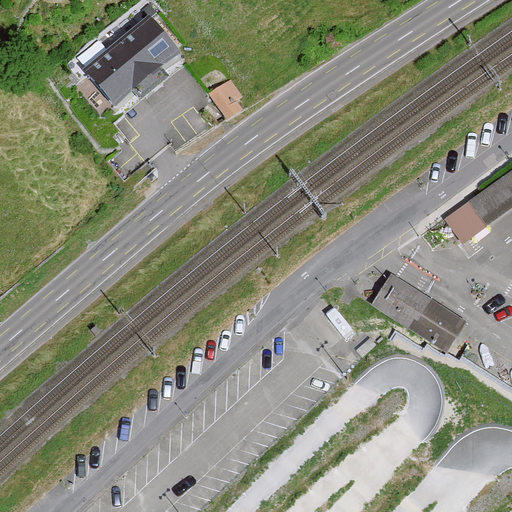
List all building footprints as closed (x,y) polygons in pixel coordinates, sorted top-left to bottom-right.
[(148,18),(83,72),(115,110),(180,55),(148,18)] [(335,34),(328,39),(328,48),(336,52),(344,47),(343,38),(335,34)] [(231,82),(211,95),(227,121),(241,113),(234,102),(241,98),(231,82)] [(469,204),(449,219),(465,241),(485,226),(469,204)] [(392,277),(373,305),(401,323),(446,353),(465,326),(392,277)]
